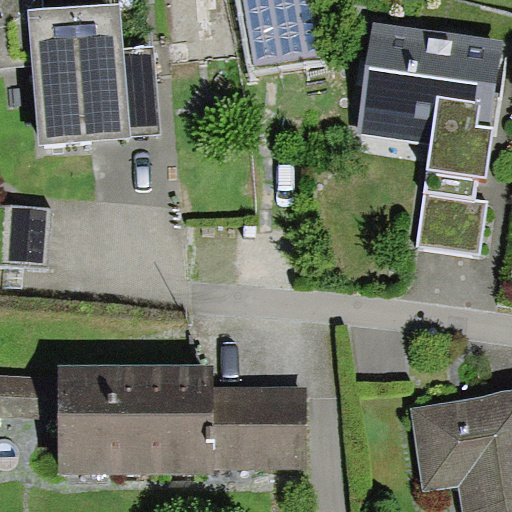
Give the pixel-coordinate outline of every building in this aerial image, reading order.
[(42,0),(0,0),(0,67),(35,52),(44,152),(129,145),(129,135),(155,133),(149,59),(121,61),(117,17),(44,23),(42,0)] [(247,0),(206,0),(211,43),(251,39),(247,0)] [(507,48),(373,29),(359,129),(436,140),(431,177),(487,185),(507,48)] [(488,206),(428,195),(418,247),(478,258),(488,206)] [(51,210),(0,208),(0,268),(49,271),(51,210)] [(47,372),(52,467),(207,462),(204,402),(202,365),(47,372)] [(467,497),(469,511),(511,511),(511,396),(410,416),(429,502),(467,497)] [(298,397),(204,402),(207,462),(303,458),(298,397)]
